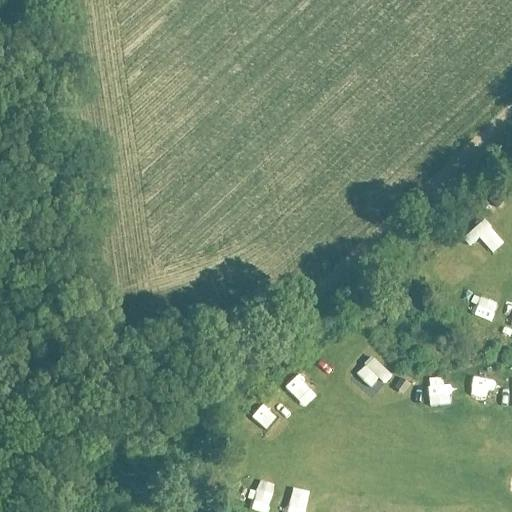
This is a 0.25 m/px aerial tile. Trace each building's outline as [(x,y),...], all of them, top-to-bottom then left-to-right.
[(489,224),(470,243),(480,252),(488,244),(500,256),(511,245),(489,224)] [(466,289),(481,273),(459,253),(444,269),(466,289)] [(387,396),(401,382),(381,361),(367,375),(387,396)] [(511,454),(511,442),(493,435),(489,446),(511,454)] [(284,489),(283,472),(265,474),(266,490),(284,489)]
